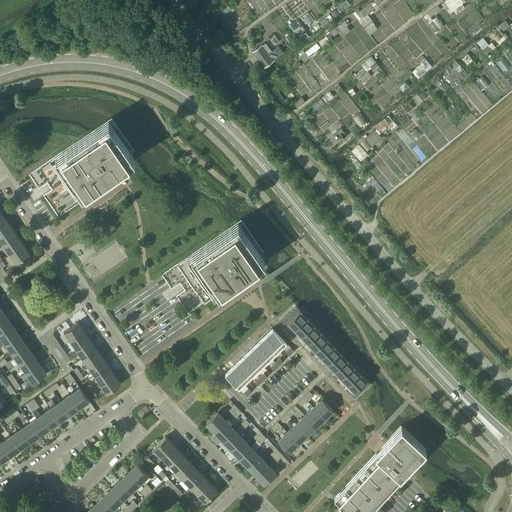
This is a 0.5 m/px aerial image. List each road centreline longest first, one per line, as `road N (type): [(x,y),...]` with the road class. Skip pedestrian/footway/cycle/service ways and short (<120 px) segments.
road 1 (secondary): [(511,450),(242,147),(178,90),(100,63),(0,75)]
road 2 (unclassified): [(511,390),(409,287),(171,1)]
road 3 (residential): [(0,174),(134,366)]
road 4 (residential): [(45,459),(70,499),(135,433),(118,408)]
road 5 (residential): [(134,366),(264,280)]
